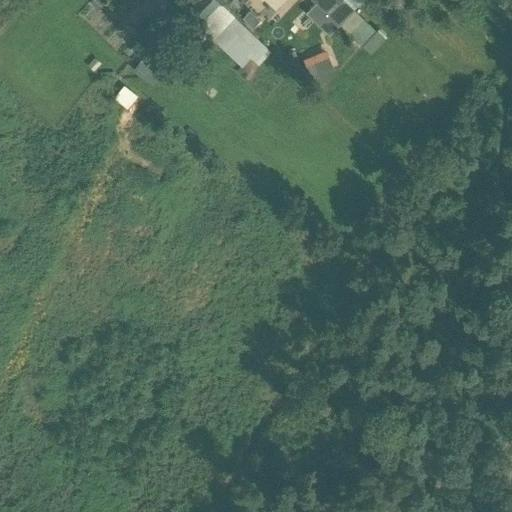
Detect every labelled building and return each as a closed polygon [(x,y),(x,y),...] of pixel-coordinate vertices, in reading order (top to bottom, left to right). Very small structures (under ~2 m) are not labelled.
[(184,0),(189,5),(205,20),(221,3),(221,2),(222,1),(220,0),(184,0)] [(345,0),(315,0),(316,1),(340,23),(341,24),(355,9),(345,0)] [(250,9),(242,17),(253,27),(260,19),(250,9)] [(151,13),(134,30),(147,45),(165,26),(151,13)] [(147,51),(133,69),(146,78),(160,60),(147,51)] [(352,92),(358,80),(343,72),(337,84),(352,92)]
